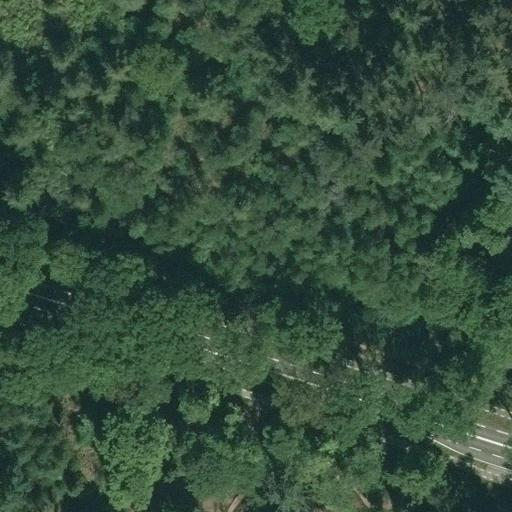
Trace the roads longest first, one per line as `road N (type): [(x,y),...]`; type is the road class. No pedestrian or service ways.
road 1 (primary): [(511,447),(0,282)]
road 2 (track): [(177,511),(211,398),(208,384)]
